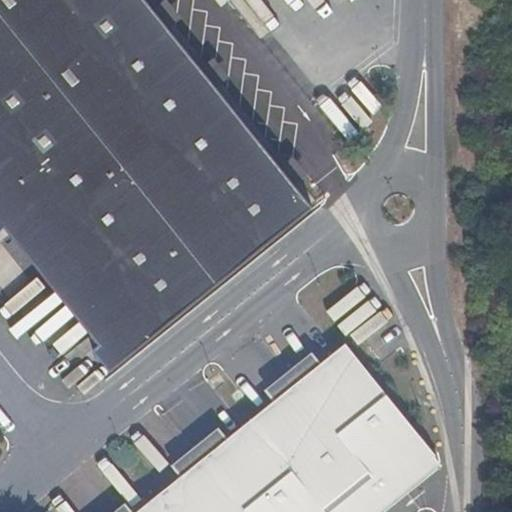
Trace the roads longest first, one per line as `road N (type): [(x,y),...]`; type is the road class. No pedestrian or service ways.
road 1 (unclassified): [(0,505),(313,240),(363,221)]
road 2 (unclassified): [(456,511),(459,414),(439,337)]
road 3 (unclassified): [(429,184),(433,69),(424,42)]
road 4 (unclassified): [(424,42),(410,64),(382,173)]
